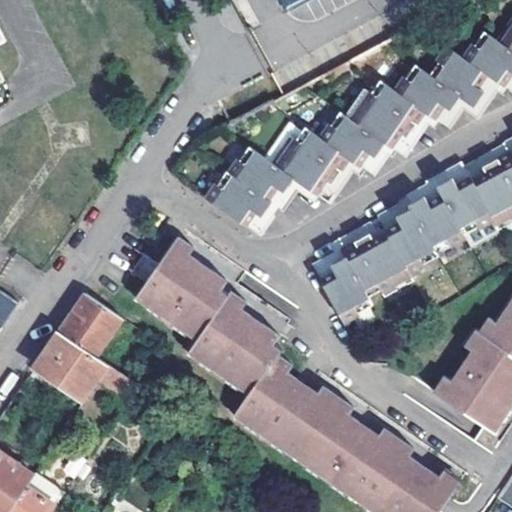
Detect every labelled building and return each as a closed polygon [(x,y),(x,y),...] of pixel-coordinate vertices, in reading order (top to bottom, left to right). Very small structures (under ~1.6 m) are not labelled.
[(281,0),(286,9),(302,0),(281,0)] [(511,20),(498,41),(504,45),(511,34),(511,20)] [(511,34),(504,45),(498,41),(485,32),(471,54),(465,51),(461,56),(450,48),(435,70),(430,66),(427,70),(418,64),(402,88),(396,83),(392,88),(382,81),(374,93),(355,121),(348,116),(344,113),(328,134),(322,130),(318,135),(307,128),(298,141),(280,166),(273,162),(250,146),(235,169),(229,166),(226,171),(228,172),(213,193),(207,189),(204,195),(261,235),(280,208),(284,210),(303,183),(331,203),(341,189),(334,184),(342,172),(350,178),(359,165),(374,175),(394,148),(406,156),(416,142),(411,138),(419,125),(425,129),(433,117),(450,129),(469,102),(482,111),(502,83),(511,90),(511,34)] [(368,88),(348,116),(355,121),(374,93),(368,88)] [(411,138),(416,142),(425,129),(419,125),(411,138)] [(280,166),(298,141),(291,136),(273,162),(280,166)] [(417,271),(440,258),(441,260),(447,256),(445,251),(467,239),(468,241),(474,238),(471,233),(493,220),(495,225),(511,215),(511,142),(509,144),(510,146),(496,153),(500,160),(487,168),(483,160),(469,168),(467,164),(436,180),(437,183),(408,199),(411,204),(384,218),(385,221),(341,244),(345,252),(316,268),(349,329),(355,325),(352,319),(375,306),(371,298),(384,291),(413,275),(415,279),(420,276),(417,271)] [(500,160),(496,153),(483,160),(487,168),(500,160)] [(334,184),(341,189),(350,178),(342,172),(334,184)] [(511,215),(495,225),(500,233),(511,225),(511,215)] [(163,266),(150,284),(142,296),(153,303),(149,308),(191,336),(194,332),(203,339),(200,343),(194,352),(204,359),(201,364),(242,393),(246,388),(254,394),(250,400),(240,414),(250,421),(246,427),(287,456),(291,450),(310,464),(306,470),(348,499),(352,493),(370,506),(366,511),(442,511),(466,477),(319,374),(308,391),(288,378),(293,370),(278,360),(282,354),(273,348),(292,322),(239,285),(247,273),(187,231),(163,266)] [(150,284),(163,266),(148,255),(135,274),(150,284)] [(413,275),(384,291),(387,298),(417,282),(415,279),(413,275)] [(0,324),(4,327),(19,305),(0,291),(0,324)] [(125,319),(88,294),(74,314),(61,333),(100,357),(125,319)] [(142,296),(139,301),(149,308),(153,303),(142,296)] [(511,311),(499,330),(490,324),(481,339),(476,336),(467,351),(474,356),(453,388),(445,382),(434,397),(485,432),(492,421),(498,425),(511,405),(511,311)] [(194,332),(191,336),(200,343),(203,339),(194,332)] [(37,368),(86,402),(100,381),(111,364),(100,357),(61,333),(37,368)] [(191,357),(201,364),(204,359),(194,352),(191,357)] [(100,381),(129,399),(140,383),(111,364),(100,381)] [(242,393),(250,400),(254,394),(246,388),(242,393)] [(237,420),(246,427),(250,421),(240,414),(237,420)] [(492,421),(485,432),(491,437),(498,425),(492,421)] [(287,456),(306,470),(310,464),(291,450),(287,456)] [(0,451),(0,511),(9,511),(27,486),(34,476),(0,451)] [(511,477),(498,498),(511,507),(511,477)] [(51,511),(56,505),(27,486),(9,511),(51,511)] [(348,499),(366,511),(370,506),(352,493),(348,499)]
